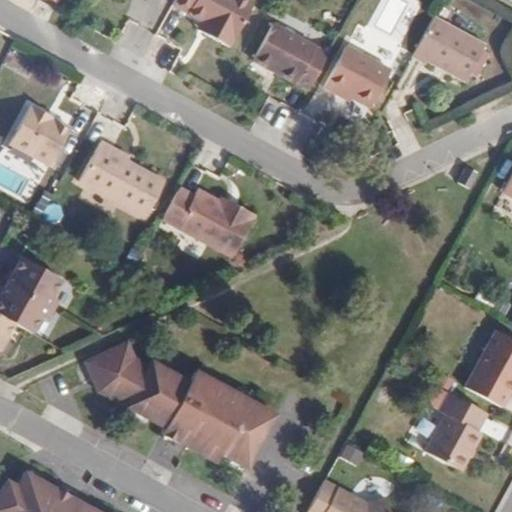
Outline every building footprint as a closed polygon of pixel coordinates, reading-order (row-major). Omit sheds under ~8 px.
[(226,31),(242,0),(189,0),(199,5),(212,11),(207,20),(226,31)] [(207,20),(212,11),(199,5),(195,14),(207,20)] [(466,84),(486,47),(436,20),(414,62),(431,71),(434,66),(466,84)] [(311,94),(330,58),(274,28),(255,64),(311,94)] [(375,104),(393,69),(351,47),(330,88),(345,96),(348,90),(359,96),(375,104)] [(356,101),(359,96),(348,90),(345,96),(356,101)] [(52,163),(72,126),(31,103),(11,140),(52,163)] [(145,201),(165,165),(130,146),(132,142),(103,125),(80,164),(145,201)] [(511,148),(502,167),(511,171),(511,148)] [(232,241),(257,196),(232,182),(229,189),(219,183),(199,172),(196,177),(181,169),(163,202),(232,241)] [(468,190),(476,175),(465,169),(457,184),(468,190)] [(229,189),(232,182),(223,177),(219,183),(229,189)] [(53,297),(62,283),(20,260),(0,296),(0,352),(15,325),(33,335),(42,318),(53,297)] [(49,321),(60,300),(53,297),(42,318),(49,321)] [(511,387),(511,341),(495,332),(466,387),(502,406),(511,387)] [(275,414),(195,370),(189,380),(152,360),(149,365),(136,358),(128,340),(103,352),(86,361),(100,391),(165,427),(181,436),(179,441),(217,461),(222,452),(247,466),(275,414)] [(461,471),(481,434),(476,431),(486,414),(447,393),(437,411),(444,414),(424,450),(461,471)] [(95,511),(27,476),(20,489),(11,483),(0,503),(0,511),(95,511)] [(395,511),(391,499),(369,505),(325,483),(312,507),(309,511),(395,511)]
